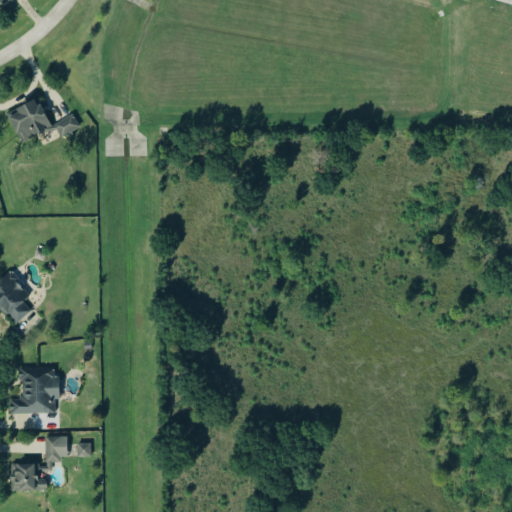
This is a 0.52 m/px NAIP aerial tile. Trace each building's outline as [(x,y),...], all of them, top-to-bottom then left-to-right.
[(71,117),(48,127),(35,101),(5,115),(20,145),(54,129),(58,139),(77,130),(71,117)] [(0,280),(0,310),(11,326),(29,314),(21,303),(27,299),(10,274),(0,280)] [(56,414),(55,369),(18,370),(19,400),(7,400),(7,415),(56,414)] [(43,465),(10,466),(10,492),(46,492),(46,465),(59,465),(59,458),(66,458),(65,438),(43,438),(43,465)] [(76,458),(88,458),(88,446),(76,446),(76,458)]
